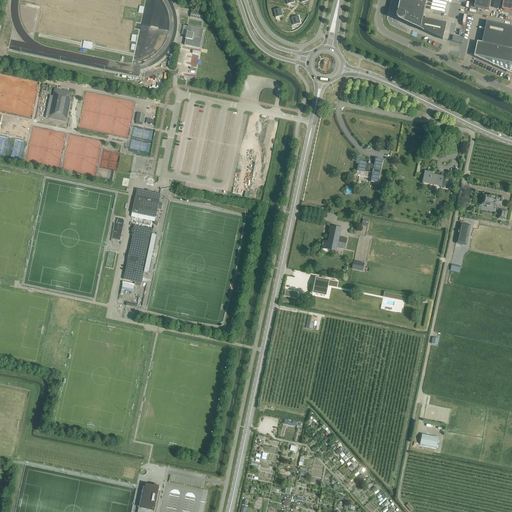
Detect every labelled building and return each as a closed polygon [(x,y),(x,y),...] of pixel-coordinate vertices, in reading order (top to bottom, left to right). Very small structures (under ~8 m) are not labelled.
[(400,0),(397,18),(443,40),(446,23),(423,18),(426,0),(400,0)] [(475,0),(474,7),(489,10),(491,0),(475,0)] [(511,0),(504,0),(503,7),(511,8),(511,0)] [(280,9),(274,10),(276,18),(282,16),(280,9)] [(204,14),(191,11),(190,18),(202,20),(204,14)] [(298,17),(292,18),(293,26),(300,24),(298,17)] [(475,56),(511,63),(511,26),(487,21),(482,43),(478,42),(475,56)] [(186,36),(184,46),(200,49),(204,30),(188,26),(188,27),(183,26),(181,35),(186,36)] [(69,102),(70,102),(72,93),(55,90),(53,99),(55,99),(52,113),(50,113),(49,119),(55,120),(55,119),(65,121),(69,102)] [(136,122),(137,122),(136,124),(142,125),(143,123),(144,124),(145,116),(137,114),(136,122)] [(357,172),(354,176),(358,177),(358,175),(363,176),(370,178),(370,179),(371,179),(371,182),(378,184),(382,161),(375,159),(374,166),(370,165),(368,165),(366,164),(359,162),(357,172)] [(442,184),(445,184),(447,173),(444,172),(443,176),(431,174),(432,172),(427,171),(425,171),(423,182),(441,186),(442,184)] [(157,210),(159,203),(161,195),(137,190),(132,213),(156,218),(157,210)] [(483,196),(481,205),(498,209),(498,206),(501,207),(502,203),(499,202),(500,199),(483,196)] [(500,210),(498,219),(505,221),(507,212),(500,210)] [(471,226),(460,224),(456,244),(467,247),(471,226)] [(132,236),(123,280),(135,283),(140,284),(142,284),(144,273),(149,274),(153,256),(148,255),(148,253),(153,254),(157,236),(152,235),(153,230),(134,226),(134,227),(132,236)] [(344,250),(346,240),(338,238),(340,230),(330,228),(329,233),(330,233),(328,244),(323,243),(322,249),(336,252),(336,248),(344,250)] [(352,270),(363,272),(365,264),(354,262),(352,270)] [(315,284),(314,290),(326,293),(327,285),(328,284),(336,286),(337,281),(319,277),(318,284),(315,284)] [(306,328),(313,330),(315,318),(308,317),(306,328)] [(439,437),(423,434),(420,445),(437,448),(439,437)] [(156,511),(161,492),(159,491),(160,487),(154,486),(146,485),(145,489),(143,488),(138,511),(156,511)]
